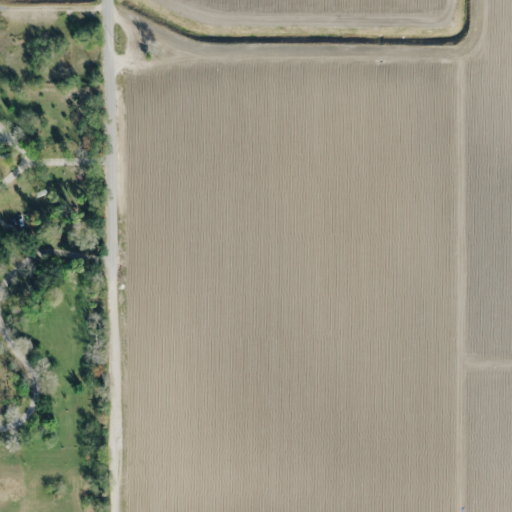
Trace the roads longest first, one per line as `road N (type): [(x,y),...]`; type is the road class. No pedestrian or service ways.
road 1 (residential): [(110,264),(110,0)]
road 2 (residential): [(114,511),(110,264)]
